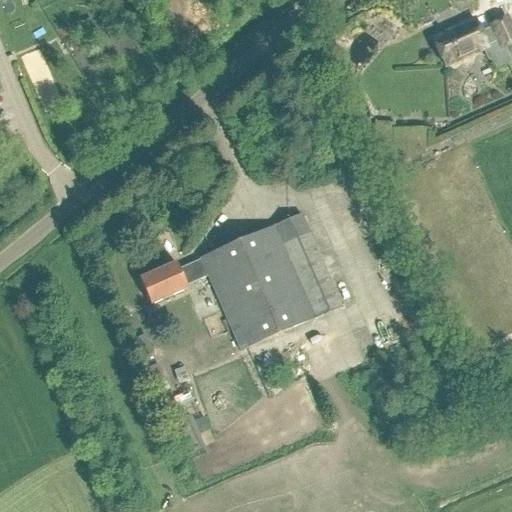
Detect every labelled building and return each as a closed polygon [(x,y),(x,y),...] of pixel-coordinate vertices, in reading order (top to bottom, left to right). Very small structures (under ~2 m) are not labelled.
[(382,29),(400,41),(414,20),(396,8),(382,29)] [(491,30),(480,35),(473,20),(432,39),(446,67),(481,50),(487,63),(491,65),(494,68),(496,71),(511,64),(504,47),(511,43),(511,33),(505,19),(489,26),(491,30)] [(341,307),(301,214),(178,268),(176,263),(139,279),(150,305),(187,289),(186,285),(207,276),(240,351),(341,307)] [(380,259),(393,254),(387,239),(374,244),(380,259)] [(387,277),(400,315),(421,308),(408,269),(387,277)] [(422,314),(441,329),(452,316),(432,301),(422,314)] [(414,337),(425,332),(419,317),(407,323),(414,337)] [(140,361),(154,355),(144,334),(130,340),(140,361)] [(170,427),(184,459),(203,450),(188,417),(181,421),(158,370),(147,375),(170,427)]
